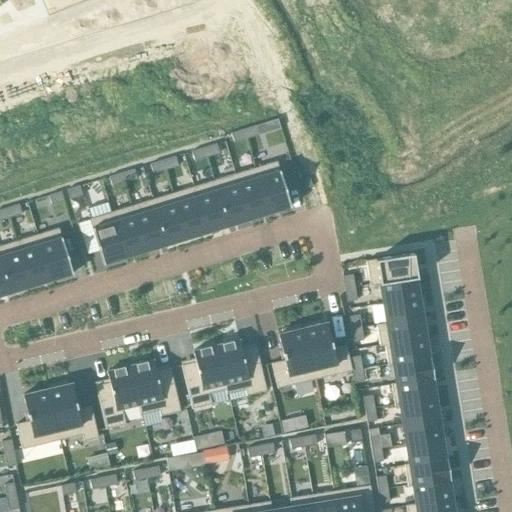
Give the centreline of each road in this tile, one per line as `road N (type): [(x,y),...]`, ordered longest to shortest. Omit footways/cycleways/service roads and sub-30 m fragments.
road 1 (residential): [(0,316),(306,223),(321,224),(329,283),(0,360)]
road 2 (residential): [(463,239),(509,511)]
road 3 (residential): [(511,65),(431,122),(343,0)]
road 4 (residential): [(214,0),(0,73)]
